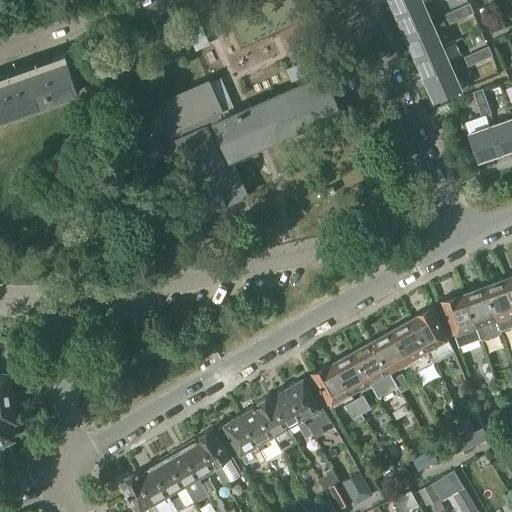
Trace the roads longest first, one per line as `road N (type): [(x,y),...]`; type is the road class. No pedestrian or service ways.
road 1 (residential): [(67,469),(391,281)]
road 2 (residential): [(391,281),(357,250),(67,304),(42,316)]
road 3 (residential): [(465,243),(357,0)]
road 4 (residential): [(67,469),(42,316)]
road 5 (residential): [(0,47),(129,0)]
